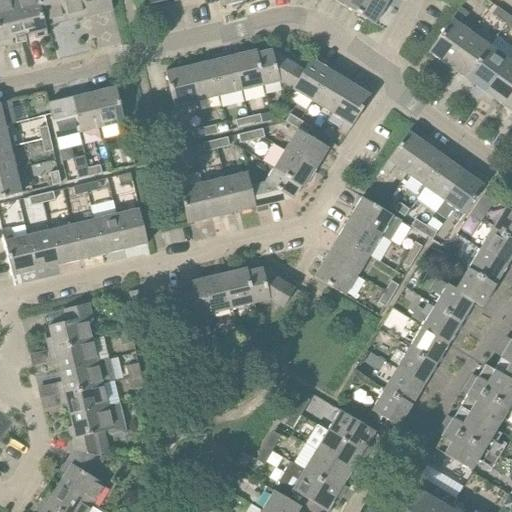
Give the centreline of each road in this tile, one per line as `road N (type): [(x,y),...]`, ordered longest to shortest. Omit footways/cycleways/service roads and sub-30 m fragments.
road 1 (residential): [(0,309),(288,245),(305,232),(388,101)]
road 2 (residential): [(0,84),(273,22),(309,27),(379,66)]
road 3 (residential): [(376,511),(511,304)]
road 4 (residential): [(511,172),(388,101)]
road 5 (residential): [(10,500),(25,476),(27,451),(24,424),(0,381)]
